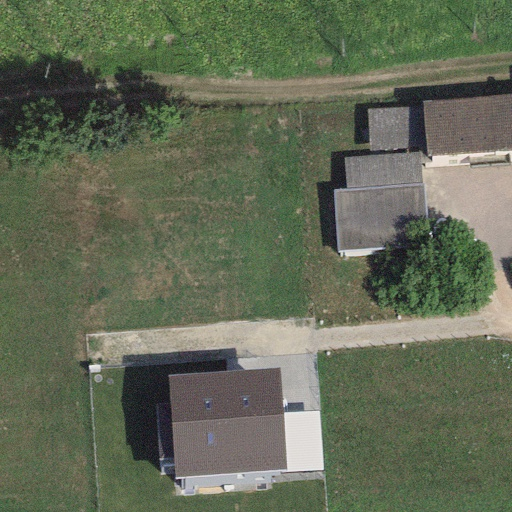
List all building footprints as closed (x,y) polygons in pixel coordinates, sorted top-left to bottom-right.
[(511,94),(420,100),(421,107),(425,157),(429,157),(511,151),(511,94)] [(365,110),(367,157),(416,153),(416,163),(429,163),(429,157),(425,157),(421,107),(365,110)] [(416,163),(416,153),(367,157),(343,160),(345,189),(418,183),(416,163)] [(332,191),(337,252),(426,245),(418,183),(345,189),(332,191)] [(152,404),(156,459),(171,458),(172,477),(283,469),(276,369),(166,377),(167,403),(152,404)]
